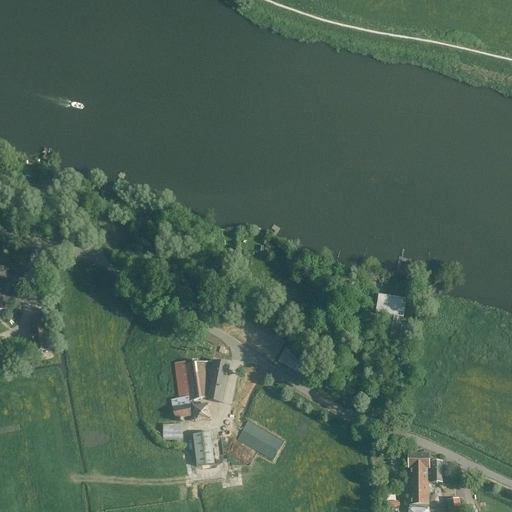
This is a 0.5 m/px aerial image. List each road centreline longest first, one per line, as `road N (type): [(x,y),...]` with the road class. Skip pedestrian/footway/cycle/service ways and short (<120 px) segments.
road 1 (unclassified): [(0,226),(99,262),(344,413),(511,484)]
road 2 (track): [(360,511),(352,461),(331,445),(300,460),(298,491),(289,500),(248,508),(231,487)]
road 3 (track): [(78,481),(54,385),(44,376),(0,383)]
road 4 (track): [(184,478),(81,480),(70,489),(78,511)]
